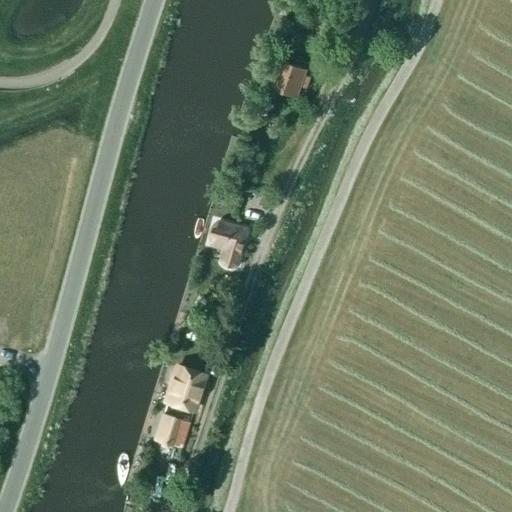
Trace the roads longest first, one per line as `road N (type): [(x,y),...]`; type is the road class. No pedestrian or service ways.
road 1 (track): [(437,0),(289,321),(229,511)]
road 2 (track): [(185,511),(193,451),(263,243),(367,0)]
road 3 (unclassified): [(5,511),(155,0)]
